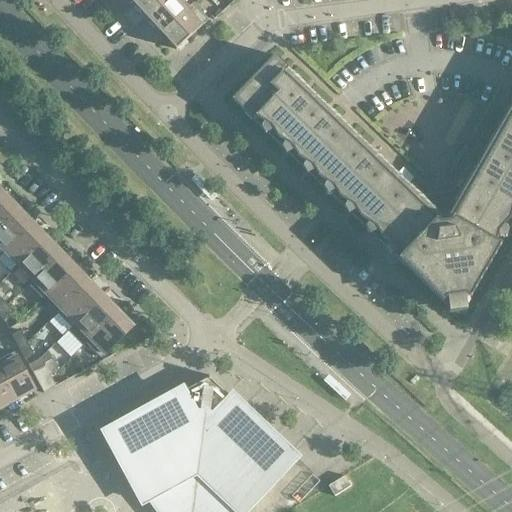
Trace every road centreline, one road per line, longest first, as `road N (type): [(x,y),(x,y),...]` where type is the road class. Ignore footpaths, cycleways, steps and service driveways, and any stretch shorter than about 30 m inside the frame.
road 1 (residential): [(0,458),(195,351),(202,331),(0,122)]
road 2 (residential): [(168,111),(445,384)]
road 3 (residential): [(388,0),(270,15),(168,111)]
road 4 (residential): [(62,0),(168,111)]
